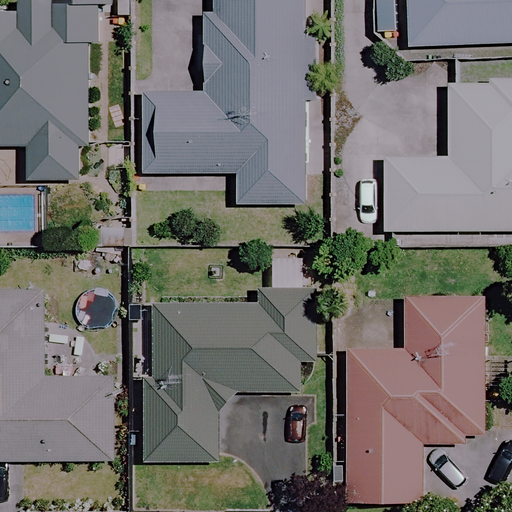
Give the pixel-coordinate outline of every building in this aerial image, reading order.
[(43,0),(42,19),(0,16),(0,149),(19,151),(17,186),(80,189),(82,154),(88,50),(108,51),(110,0),(43,0)] [(306,0),(209,0),(207,98),(148,96),(146,176),(234,179),(233,207),(301,209),(306,0)] [(511,0),(402,0),(405,51),(511,46),(511,0)] [(511,86),(446,86),(446,163),(392,163),(392,234),(511,234),(511,86)] [(257,303),(136,305),(138,462),(216,462),(215,399),(298,398),(298,371),(324,371),(323,293),(256,294),(257,303)] [(40,295),(0,295),(0,463),(112,463),(112,381),(40,381),(40,295)] [(480,446),(479,302),(404,303),(405,352),(346,352),(347,506),(419,506),(419,446),(480,446)]
